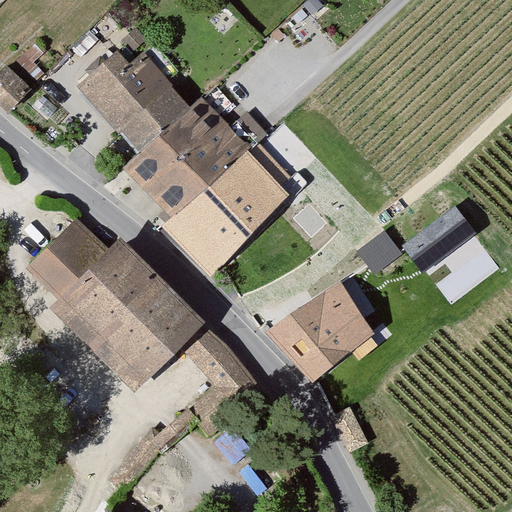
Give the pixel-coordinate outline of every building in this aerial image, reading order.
[(136,64),(124,51),(82,88),(121,133),(125,129),(173,88),(145,56),(136,64)] [(0,105),(4,110),(27,88),(3,62),(0,64),(0,105)] [(193,110),(173,88),(125,129),(145,153),(193,110)] [(205,100),(193,110),(145,153),(130,166),(177,218),(252,152),(205,100)] [(275,125),(291,150),(310,137),(295,113),(275,125)] [(294,200),(252,152),(177,218),(167,227),(209,275),(294,200)] [(464,203),(408,242),(429,271),(484,233),(464,203)] [(77,219),(29,268),(63,301),(57,307),(142,389),(179,351),(205,327),(123,245),(117,257),(77,219)] [(388,331),(348,278),(277,331),(316,384),(388,331)] [(264,391),(205,327),(179,351),(239,414),(264,391)] [(193,414),(152,442),(164,451),(201,425),(193,414)] [(152,442),(144,436),(111,479),(130,494),(164,451),(152,442)]
